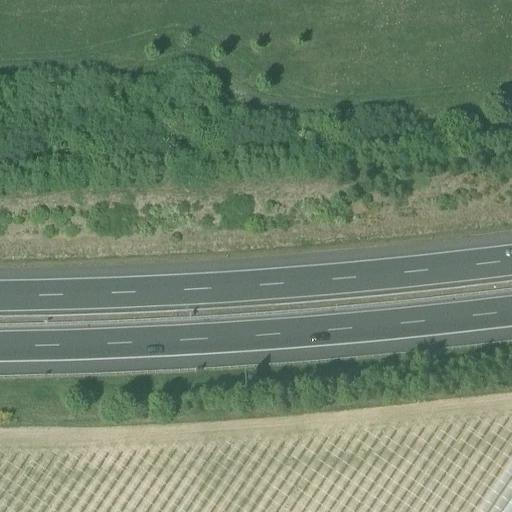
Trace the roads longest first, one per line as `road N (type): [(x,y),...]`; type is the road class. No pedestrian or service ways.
road 1 (motorway): [(0,347),(279,334),(511,309)]
road 2 (motorway): [(511,262),(279,286),(0,298)]
